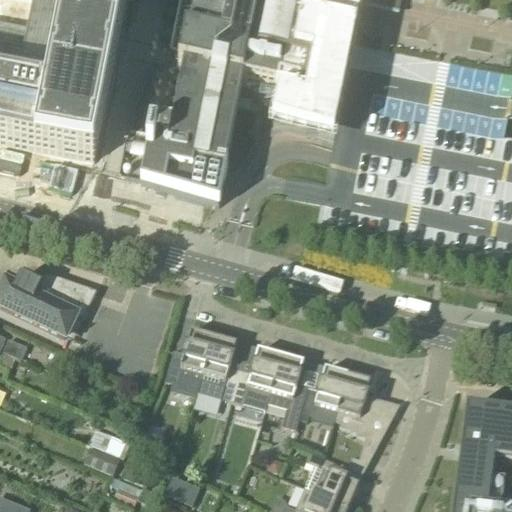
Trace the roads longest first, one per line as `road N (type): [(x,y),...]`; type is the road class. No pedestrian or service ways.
road 1 (residential): [(438,379),(231,313),(222,297),(228,272)]
road 2 (tertiary): [(228,272),(0,211)]
road 3 (tertiary): [(450,334),(228,272)]
road 4 (residential): [(387,511),(438,379)]
